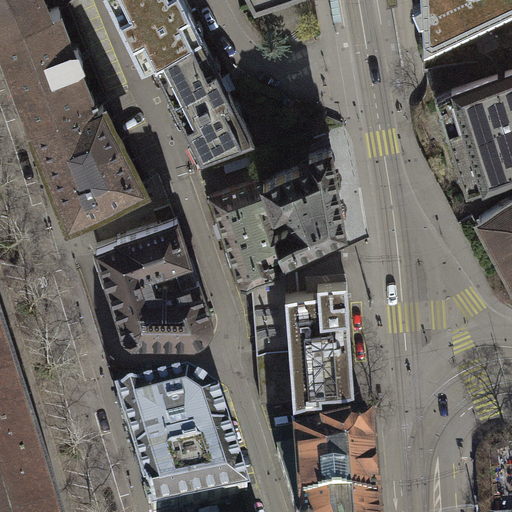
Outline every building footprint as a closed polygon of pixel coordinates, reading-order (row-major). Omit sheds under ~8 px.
[(0,0),(0,29),(49,11),(49,9),(44,0),(0,0)] [(126,0),(155,57),(201,34),(183,0),(126,0)] [(511,0),(415,0),(413,1),(421,18),(424,17),(426,44),(449,34),(511,6),(511,0)] [(0,29),(0,33),(33,120),(93,97),(80,61),(84,58),(78,43),(73,44),(59,5),(49,9),(49,11),(0,29)] [(251,135),(201,34),(155,57),(202,150),(251,135)] [(511,68),(440,93),(436,94),(465,190),(511,175),(511,68)] [(93,97),(33,120),(41,143),(70,216),(112,199),(143,184),(103,101),(96,104),(93,97)] [(276,227),(285,253),(344,228),(331,146),(309,152),(311,160),(263,175),(274,205),(287,201),(292,215),(288,222),(276,227)] [(272,259),(285,253),(276,227),(269,208),(274,205),(263,175),(211,193),(240,287),(251,284),(276,276),(272,259)] [(471,213),(457,220),(474,257),(482,270),(501,261),(511,279),(511,198),(475,219),(471,213)] [(212,315),(200,279),(197,278),(178,215),(118,234),(118,236),(97,243),(104,266),(119,314),(124,330),(134,338),(190,339),(198,338),(205,334),(209,329),(212,322),(212,315)] [(276,276),(251,284),(258,355),(290,352),(294,399),(323,396),(323,389),(355,387),(346,274),(309,277),(310,293),(295,294),(293,275),(276,276)] [(56,511),(0,333),(0,511),(56,511)] [(119,401),(152,511),(181,511),(249,495),(216,396),(189,380),(119,401)] [(359,432),(277,455),(286,485),(294,511),(357,511),(378,510),(375,470),(373,431),(359,432)]
